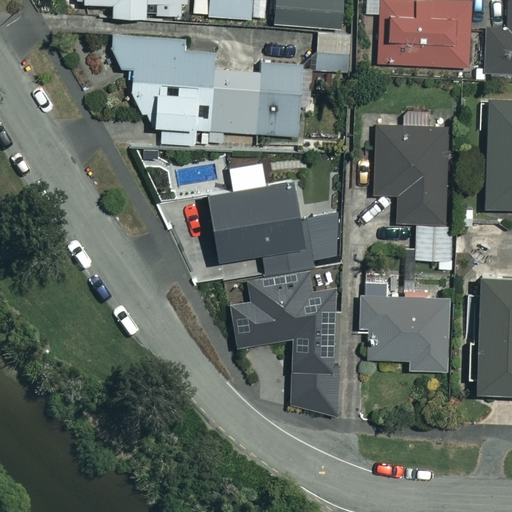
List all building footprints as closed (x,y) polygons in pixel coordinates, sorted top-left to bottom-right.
[(137,20),(136,0),(70,0),(70,6),(104,6),(104,20),(137,20)] [(184,0),(140,0),(140,1),(155,1),(155,13),(184,13),(184,0)] [(250,0),(206,0),(205,13),(250,16),(250,0)] [(336,0),(271,0),(270,22),(335,26),(336,0)] [(466,0),(374,0),(373,63),(466,65),(466,0)] [(511,0),(505,0),(505,29),(483,28),(481,74),(511,75),(511,0)] [(109,29),(109,50),(115,68),(127,69),(126,95),(146,118),(145,128),(158,129),(157,146),(222,148),(223,133),(293,135),(295,62),(255,61),(255,70),(208,68),(209,47),(181,46),(182,32),(109,29)] [(349,34),(315,32),(312,68),(347,70),(349,34)] [(511,100),(484,100),(482,208),(511,208),(511,100)] [(443,127),(372,125),(369,193),(392,194),(391,221),(412,222),(411,258),(446,259),(447,223),(439,223),(443,127)] [(303,215),(296,175),(209,189),(219,258),(263,251),(266,270),(314,263),(314,257),(337,253),(339,209),(303,215)] [(290,402),(339,414),(341,362),(334,362),(338,283),(315,287),(311,266),(247,276),(251,298),(231,301),(238,345),(294,336),(290,402)] [(398,272),(359,271),(357,327),(364,327),(364,357),(405,358),(404,368),(441,369),(443,299),(397,297),(398,272)] [(511,273),(483,273),(478,387),(511,388),(511,273)]
